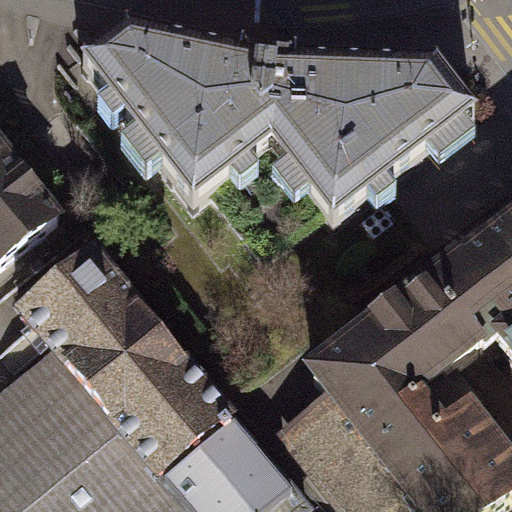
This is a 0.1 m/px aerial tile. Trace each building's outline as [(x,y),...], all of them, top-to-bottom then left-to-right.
[(127,40),(81,75),(108,112),(99,119),(112,137),(123,129),(192,217),(209,203),(262,271),(323,223),(331,235),(368,209),(376,220),(394,205),(386,194),(475,124),(436,75),(272,67),(127,40)] [(0,272),(59,224),(0,152),(0,272)] [(511,228),(432,290),(482,356),(496,345),(511,365),(511,228)] [(305,511),(91,255),(18,316),(60,365),(182,511),(305,511)] [(482,356),(432,290),(312,381),(335,410),(412,511),(505,511),(511,507),(511,477),(470,423),(485,411),(457,375),(482,356)] [(182,511),(60,365),(0,414),(0,497),(12,511),(182,511)] [(410,511),(412,511),(335,410),(294,441),(349,511),(410,511)]
